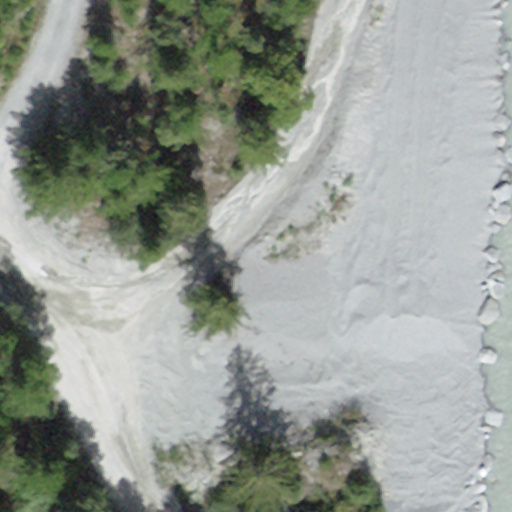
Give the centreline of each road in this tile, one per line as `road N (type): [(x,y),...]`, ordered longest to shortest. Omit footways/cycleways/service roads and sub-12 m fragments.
road 1 (track): [(210,511),(0,272)]
road 2 (track): [(0,158),(43,110),(86,0)]
